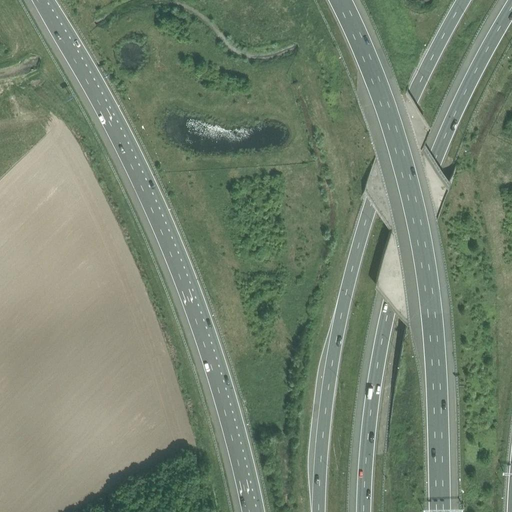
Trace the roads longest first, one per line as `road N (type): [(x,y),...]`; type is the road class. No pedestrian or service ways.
road 1 (motorway): [(40,0),(159,225),(203,340),(252,511)]
road 2 (trunk): [(464,0),(413,95),(371,202),(331,365),(318,511)]
road 3 (motorway): [(511,7),(410,214),(373,371),(364,511)]
road 4 (motorway): [(440,511),(436,362),(416,216),(387,111),(340,0)]
